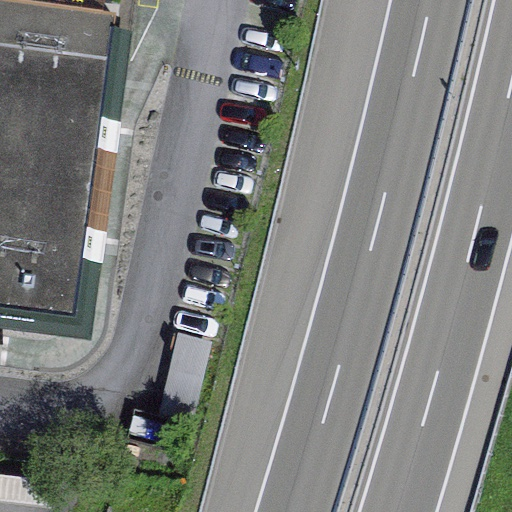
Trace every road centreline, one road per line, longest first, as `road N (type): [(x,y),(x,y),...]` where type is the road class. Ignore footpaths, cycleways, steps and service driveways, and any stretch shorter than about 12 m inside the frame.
road 1 (motorway): [(436,0),(384,220),(300,511)]
road 2 (motorway): [(408,511),(511,131)]
